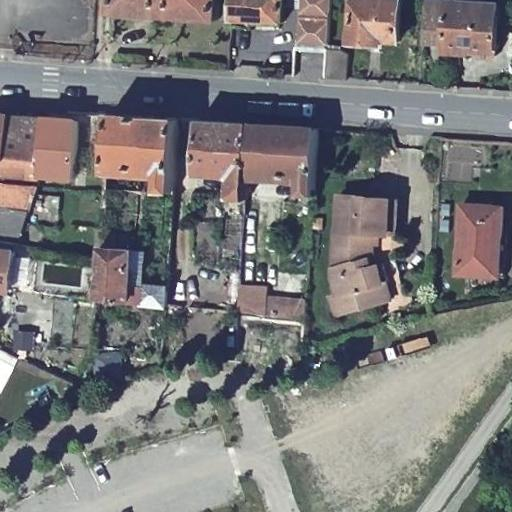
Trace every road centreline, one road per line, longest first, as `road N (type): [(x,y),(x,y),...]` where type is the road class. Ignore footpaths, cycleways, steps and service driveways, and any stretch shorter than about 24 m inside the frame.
road 1 (primary): [(0,79),(511,119)]
road 2 (track): [(0,466),(299,352)]
